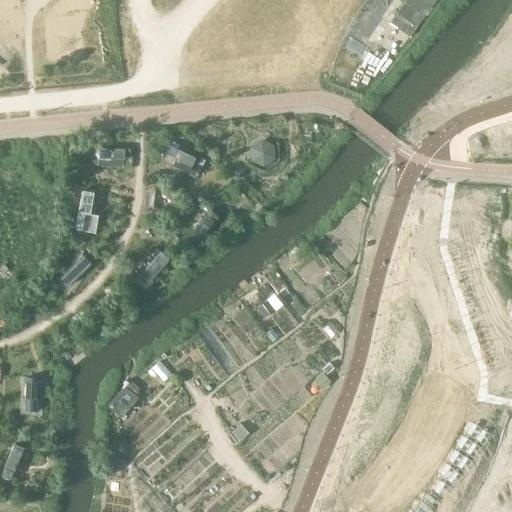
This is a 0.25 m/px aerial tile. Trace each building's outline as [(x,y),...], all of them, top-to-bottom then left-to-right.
[(403,0),(403,1),(423,15),(430,5),(423,0),(403,0)] [(249,163),(262,169),(274,161),(274,148),(261,140),(248,147),(249,163)] [(156,160),(194,179),(202,164),(164,145),(156,160)] [(89,149),(88,165),(129,166),(130,151),(89,149)] [(78,192),(75,233),(91,234),(94,193),(78,192)] [(184,242),(197,251),(219,217),(206,208),(184,242)] [(97,264),(84,250),(53,278),(66,292),(97,264)] [(133,279),(144,294),(178,269),(167,254),(133,279)] [(25,378),(24,414),(30,416),(37,415),(39,379),(25,378)] [(14,447),(0,475),(0,477),(3,481),(10,482),(25,452),(14,447)]
